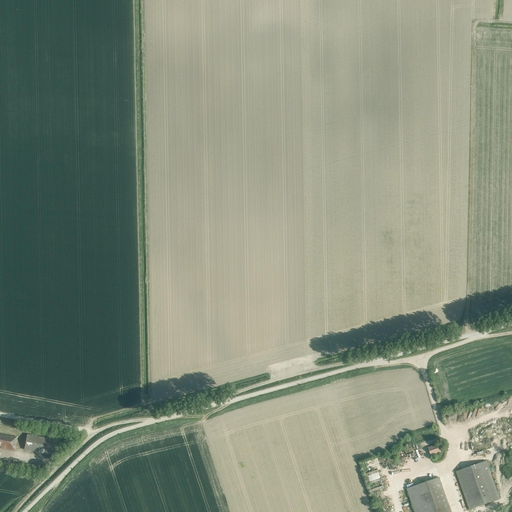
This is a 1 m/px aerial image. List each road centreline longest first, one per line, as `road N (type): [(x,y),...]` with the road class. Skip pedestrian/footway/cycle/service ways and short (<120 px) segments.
road 1 (unclassified): [(25,511),(118,432),(511,324)]
road 2 (track): [(221,403),(276,378),(367,363)]
